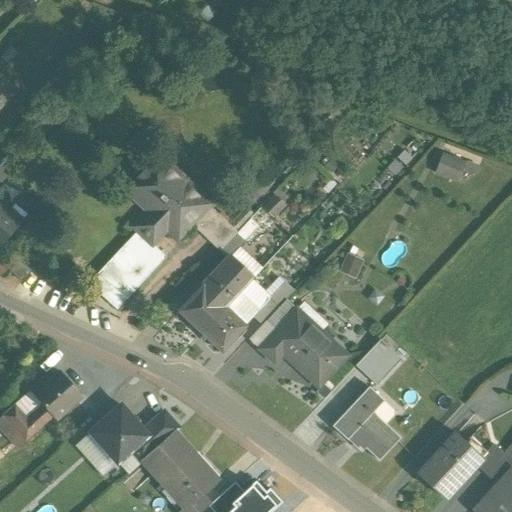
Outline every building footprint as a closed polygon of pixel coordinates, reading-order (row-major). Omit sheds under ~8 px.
[(2,80),(0,82),(0,103),(2,105),(14,91),(2,80)] [(465,163),(442,154),(435,174),(458,183),(465,163)] [(182,185),(156,160),(128,190),(147,208),(143,212),(158,226),(145,240),(152,246),(165,232),(176,242),(190,227),(208,207),(211,204),(186,181),(182,185)] [(0,180),(9,171),(0,162),(0,180)] [(0,203),(0,242),(17,225),(5,214),(5,209),(0,203)] [(208,207),(190,227),(218,252),(233,235),(236,233),(208,207)] [(236,233),(233,235),(242,243),(256,228),(247,220),(236,233)] [(136,232),(87,285),(115,311),(165,258),(152,246),(145,240),(136,232)] [(233,235),(218,252),(226,260),(228,257),(242,243),(233,235)] [(348,253),(341,270),(356,276),(363,259),(348,253)] [(226,260),(200,287),(224,309),(238,295),(249,284),(252,279),(228,257),(226,260)] [(31,272),(20,261),(9,273),(20,284),(31,272)] [(257,313),(251,319),(261,327),(265,323),(285,301),(294,292),(284,283),(268,301),(257,313)] [(249,284),(238,295),(257,313),(268,301),(249,284)] [(224,309),(200,287),(177,312),(201,334),(224,309)] [(285,301),(265,323),(275,332),(290,316),(296,310),(285,301)] [(326,326),(302,304),(296,311),(296,310),(290,316),(312,336),(317,331),(319,332),(326,326)] [(224,309),(201,334),(220,352),(244,327),(224,309)] [(312,336),(290,316),(275,332),(258,350),(273,364),(281,356),(317,389),(346,358),(319,332),(317,331),(312,336)] [(346,375),(354,382),(364,372),(378,385),(403,358),(381,337),(346,375)] [(81,397),(58,373),(47,383),(43,379),(28,392),(28,393),(40,406),(50,418),(53,421),(81,397)] [(367,388),(330,427),(346,441),(350,436),(378,462),(399,440),(371,414),(382,402),(367,388)] [(28,393),(14,406),(25,419),(40,406),(28,393)] [(40,406),(25,419),(14,406),(2,416),(2,417),(23,441),(24,441),(50,418),(40,406)] [(143,432),(120,407),(90,434),(117,463),(131,451),(147,437),(143,432)] [(142,463),(144,461),(175,433),(179,430),(164,413),(143,432),(147,437),(131,451),(142,463)] [(23,441),(2,417),(0,418),(0,430),(15,448),(23,441)] [(217,479),(175,433),(144,461),(184,506),(186,507),(199,495),(217,479)] [(480,457),(454,434),(415,475),(442,500),(474,466),(481,458),(480,457)] [(503,454),(492,444),(480,457),(481,458),(474,466),(483,475),(503,454)] [(511,462),(503,454),(483,475),(496,487),(511,470),(511,462)] [(511,511),(511,470),(496,487),(474,511),(511,511)] [(254,481),(231,502),(240,511),(270,511),(280,503),(268,490),(264,492),(254,481)] [(199,495),(186,507),(184,506),(177,511),(202,511),(209,506),(199,495)] [(226,507),(218,498),(209,506),(202,511),(228,511),(230,511),(226,507)] [(240,511),(231,502),(226,507),(230,511),(240,511)]
